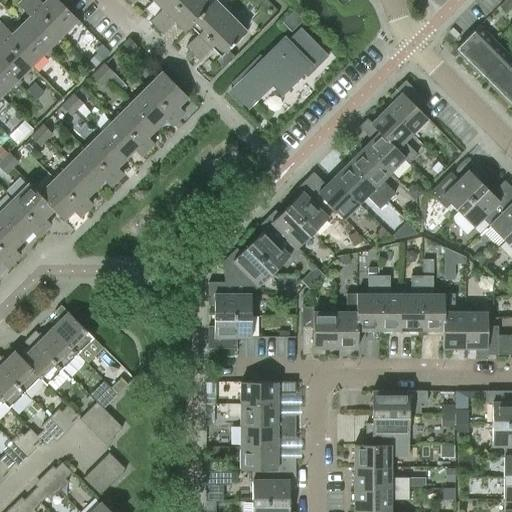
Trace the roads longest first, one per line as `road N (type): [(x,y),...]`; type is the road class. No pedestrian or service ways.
road 1 (residential): [(511,376),(319,376)]
road 2 (residential): [(285,171),(411,45)]
road 3 (residential): [(411,45),(511,146)]
road 4 (residential): [(319,376),(316,511)]
